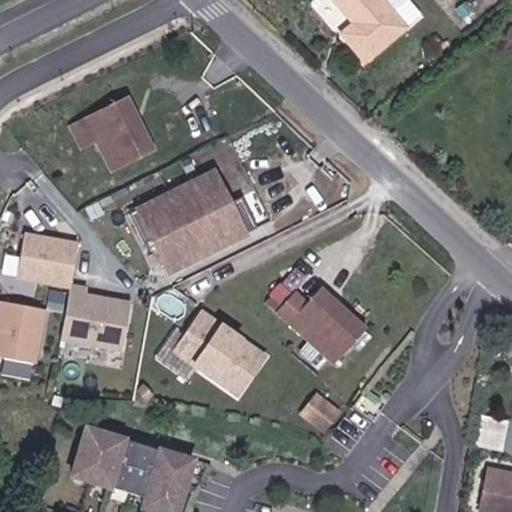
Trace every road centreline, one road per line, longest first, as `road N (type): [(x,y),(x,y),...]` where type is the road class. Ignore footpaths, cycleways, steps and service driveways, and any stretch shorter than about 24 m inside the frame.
road 1 (tertiary): [(207,0),(493,273)]
road 2 (residential): [(493,273),(438,363),(461,446),(450,511)]
road 3 (residential): [(193,0),(0,93)]
